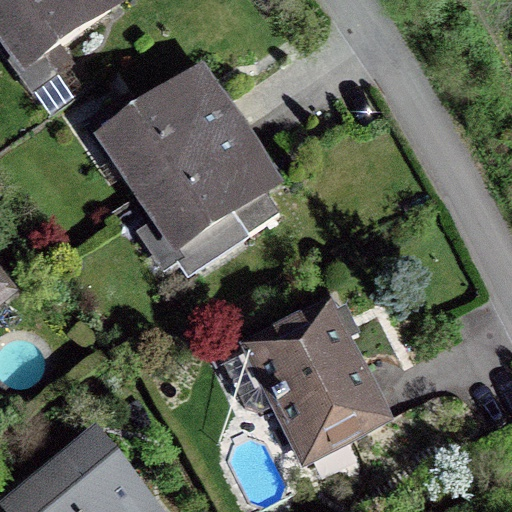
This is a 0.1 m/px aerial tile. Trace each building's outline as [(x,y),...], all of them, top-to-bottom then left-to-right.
[(9,0),(0,7),(0,36),(26,72),(110,11),(102,0),(9,0)] [(103,141),(140,197),(236,133),(227,120),(218,107),(209,114),(189,84),(103,141)] [(245,147),(236,133),(140,197),(178,253),(180,252),(195,274),(280,218),(244,165),(253,159),(245,147)] [(385,424),(329,310),(248,350),(250,354),(223,367),(243,409),(262,415),(277,407),(304,464),(385,424)] [(152,511),(95,441),(30,494),(23,486),(0,504),(0,511),(152,511)]
